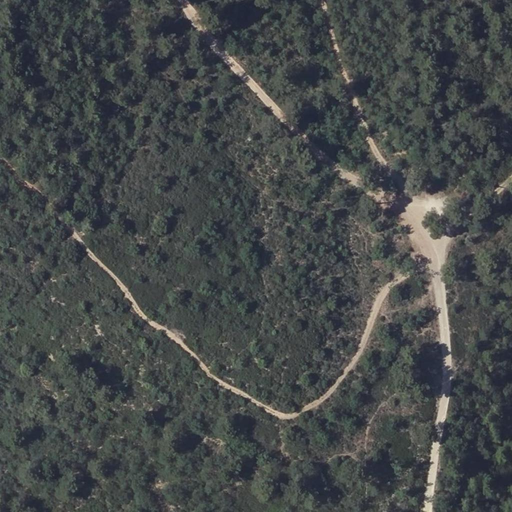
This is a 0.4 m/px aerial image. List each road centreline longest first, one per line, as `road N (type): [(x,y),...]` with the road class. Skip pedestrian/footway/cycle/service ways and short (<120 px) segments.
road 1 (track): [(441,253),(393,287),(359,361),(333,392),(293,412),(264,410),(133,316),(117,282),(0,160)]
road 2 (track): [(430,511),(454,377),(446,270),(428,225),(332,154),(222,45),(192,0)]
road 3 (track): [(416,212),(406,174),(368,126),(329,0)]
